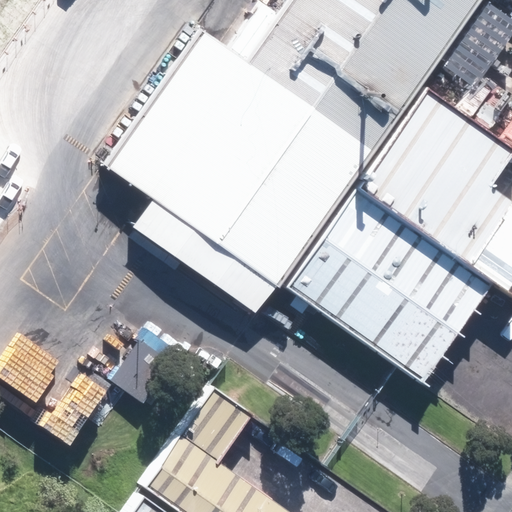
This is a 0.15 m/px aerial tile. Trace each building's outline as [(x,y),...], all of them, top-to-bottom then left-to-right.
[(511,0),(278,0),(276,3),(271,0),(260,0),(227,48),(196,26),(99,163),(268,282),(467,0),(511,0)] [(453,45),(503,81),(511,68),(511,34),(477,10),(453,45)] [(417,87),(347,188),(481,282),(500,294),(511,277),(511,201),(506,197),(504,201),(479,186),(506,148),(417,87)] [(270,290),(404,385),(472,289),(481,282),(347,188),(270,290)] [(140,484),(180,511),(287,511),(214,461),(246,416),(207,388),(140,484)] [(120,511),(165,511),(135,491),(120,511)]
